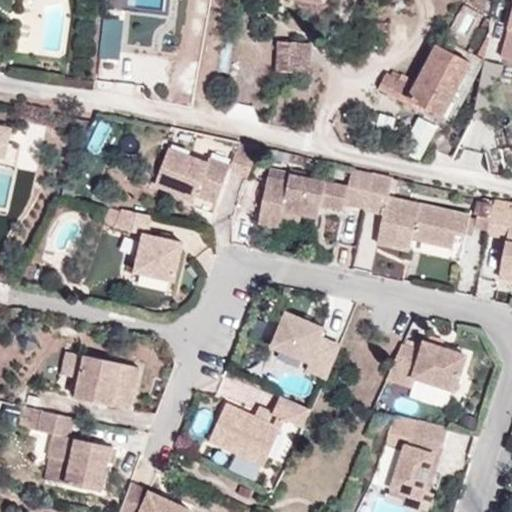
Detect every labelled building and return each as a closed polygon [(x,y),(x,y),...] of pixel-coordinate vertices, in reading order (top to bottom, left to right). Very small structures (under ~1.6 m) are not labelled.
[(310,74),(312,43),(279,41),(277,72),(310,74)] [(379,88),(406,103),(409,98),(422,105),(436,113),(445,96),(453,100),(472,63),(437,45),(417,83),(403,74),(399,80),(387,73),(379,88)] [(444,117),(453,100),(445,96),(436,113),(444,117)] [(409,98),(406,103),(418,109),(422,105),(409,98)] [(0,152),(7,155),(17,119),(0,113),(0,152)] [(227,170),(247,178),(260,144),(239,139),(230,164),(212,156),(209,162),(169,147),(155,183),(195,198),(197,194),(216,201),(227,170)] [(347,201),(366,206),(373,170),(355,166),(350,186),(293,173),(292,180),(269,175),(260,220),(282,225),(284,217),(318,225),(323,205),(345,210),(347,201)] [(373,170),(366,206),(384,210),(377,239),(409,246),(411,234),(452,243),(455,229),(464,231),(467,212),(387,194),(392,175),(373,170)] [(488,229),(488,232),(509,237),(501,276),(511,278),(511,219),(511,220),(511,218),(511,199),(495,196),(494,205),(488,229)] [(494,205),(476,202),(474,214),(477,214),(475,226),(488,229),(494,205)] [(154,215),(123,208),(114,229),(144,236),(137,271),(177,280),(185,244),(150,237),(154,215)] [(177,280),(137,271),(134,284),(167,291),(175,290),(177,280)] [(327,375),(340,343),(322,335),(325,327),(287,311),(274,345),(310,361),(308,367),(327,375)] [(402,343),(387,375),(413,384),(416,375),(455,388),(466,352),(426,340),(423,350),(402,343)] [(138,366),(85,353),(76,396),(130,408),(138,366)] [(284,417),(306,427),(313,409),(281,394),(273,413),(284,417)] [(264,464),(279,428),(257,418),(227,404),(211,441),(264,464)] [(279,428),(284,417),(273,413),(261,407),(257,418),(279,428)] [(42,410),(35,429),(52,433),(48,456),(70,461),(66,483),(98,490),(107,444),(68,435),(72,416),(42,410)] [(449,426),(413,418),(408,444),(404,444),(390,487),(407,492),(405,501),(427,508),(432,492),(422,489),(436,443),(445,445),(449,426)] [(130,486),(120,511),(191,511),(192,510),(130,486)]
